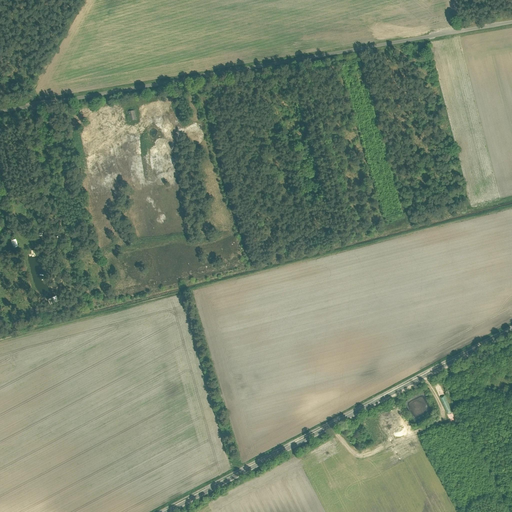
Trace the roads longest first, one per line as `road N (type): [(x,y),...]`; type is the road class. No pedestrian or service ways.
road 1 (unclassified): [(511,19),(0,111)]
road 2 (tertiary): [(166,511),(511,330)]
